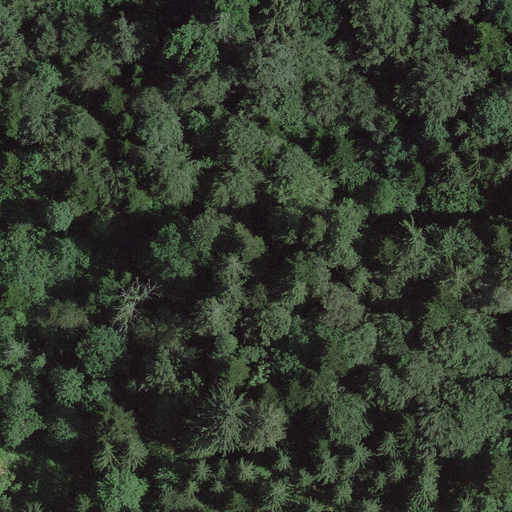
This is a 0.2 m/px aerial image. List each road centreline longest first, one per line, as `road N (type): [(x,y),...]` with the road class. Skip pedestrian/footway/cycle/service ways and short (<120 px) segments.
road 1 (track): [(511,238),(308,215),(157,239),(54,234),(0,222)]
road 2 (track): [(0,440),(70,473),(99,511)]
